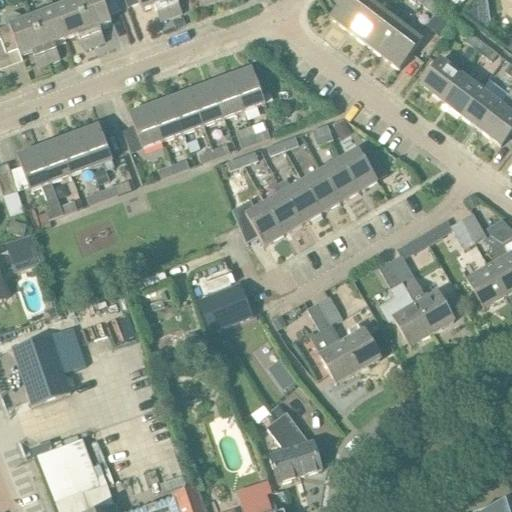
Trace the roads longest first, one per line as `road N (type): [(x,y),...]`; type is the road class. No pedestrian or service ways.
road 1 (residential): [(0,126),(259,22),(272,24)]
road 2 (residential): [(475,178),(272,24)]
road 3 (residential): [(337,511),(372,437),(428,402),(511,395)]
road 4 (residential): [(296,294),(454,206),(475,178)]
